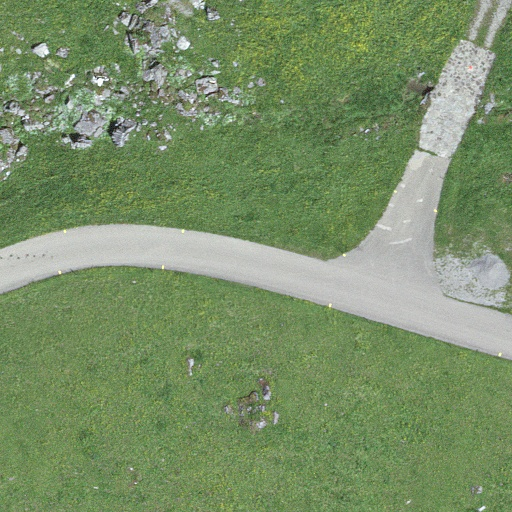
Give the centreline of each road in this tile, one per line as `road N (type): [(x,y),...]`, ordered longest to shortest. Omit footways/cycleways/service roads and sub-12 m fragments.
road 1 (track): [(511,339),(270,269),(127,244),(0,271)]
road 2 (track): [(501,0),(377,301)]
